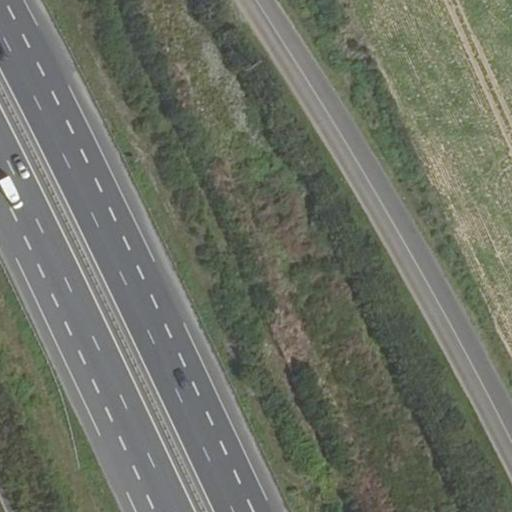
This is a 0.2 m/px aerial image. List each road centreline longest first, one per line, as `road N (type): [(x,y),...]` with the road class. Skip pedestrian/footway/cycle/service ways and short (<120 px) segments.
road 1 (unknown): [(437,511),(264,180),(159,0)]
road 2 (motorway): [(243,511),(0,9)]
road 3 (tertiary): [(251,0),(459,342),(511,451)]
road 4 (motorway): [(0,169),(162,511)]
